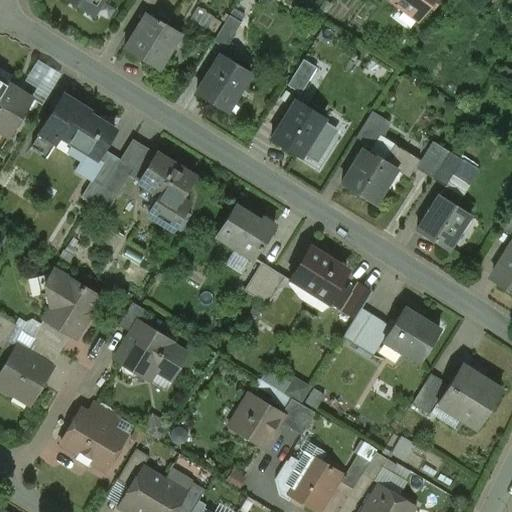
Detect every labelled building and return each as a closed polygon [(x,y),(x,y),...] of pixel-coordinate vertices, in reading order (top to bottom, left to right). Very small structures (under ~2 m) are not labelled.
[(68,0),(90,14),(99,0),(98,0),(68,0)] [(389,0),(417,20),(428,5),(431,7),(436,0),(389,0)] [(176,34),(146,14),(124,48),(153,68),(176,34)] [(238,24),(226,16),(210,42),(223,49),(238,24)] [(221,54),(197,91),(224,108),(239,84),(243,86),(251,74),(221,54)] [(36,84),(29,95),(41,102),(59,72),(36,58),(24,77),(36,84)] [(317,69),(303,60),(288,84),(302,93),(317,69)] [(30,100),(7,85),(0,96),(0,133),(6,138),(30,100)] [(63,95),(31,146),(46,155),(58,135),(56,134),(76,103),(63,95)] [(325,119),(297,101),(290,114),(287,112),(270,138),(300,157),(325,119)] [(76,103),(56,134),(58,135),(74,144),(68,153),(82,162),(87,153),(96,158),(102,149),(114,130),(87,114),(89,111),(76,103)] [(371,114),(356,138),(367,145),(382,121),(371,114)] [(435,143),(419,170),(432,178),(449,152),(435,143)] [(419,160),(396,145),(386,160),(396,166),(393,170),(408,179),(419,160)] [(82,162),(76,171),(91,180),(108,152),(102,149),(96,158),(87,153),(82,162)] [(376,158),(364,150),(352,168),(354,170),(345,185),(373,203),(393,170),(396,166),(386,160),(379,156),(376,158)] [(108,152),(91,180),(102,187),(119,159),(108,152)] [(449,152),(432,178),(445,187),(462,161),(449,152)] [(156,153),(138,183),(159,196),(158,198),(174,208),(180,198),(194,176),(156,153)] [(119,159),(102,187),(116,196),(133,168),(119,159)] [(469,214),(441,195),(418,231),(446,250),(469,214)] [(174,208),(158,198),(159,196),(148,213),(172,227),(171,229),(172,230),(189,203),(180,198),(174,208)] [(259,221),(233,206),(215,236),(252,259),(258,249),(259,250),(274,226),(260,218),(259,221)] [(309,249),(291,277),(327,300),(329,297),(336,285),(345,271),(309,249)] [(511,249),(495,280),(511,290),(511,249)] [(272,270),(261,263),(243,291),(255,298),(272,270)] [(284,277),(272,270),(255,298),(266,305),(284,277)] [(98,296),(57,272),(36,277),(36,279),(39,278),(43,293),(40,294),(40,296),(43,295),(45,306),(49,305),(50,307),(42,319),(43,319),(70,335),(71,333),(76,336),(90,312),(89,311),(98,296)] [(356,284),(349,294),(336,285),(329,297),(335,301),(333,304),(354,317),(360,307),(369,292),(356,284)] [(146,312),(132,303),(118,325),(131,333),(138,323),(139,324),(146,312)] [(354,317),(341,337),(352,344),(370,314),(360,307),(354,317)] [(413,314),(402,308),(383,339),(419,362),(439,330),(425,322),(426,321),(414,313),(413,314)] [(370,314),(352,344),(364,352),(383,322),(370,314)] [(15,326),(0,316),(0,347),(1,348),(15,326)] [(70,335),(43,319),(38,326),(43,329),(37,339),(59,352),(70,335)] [(139,324),(138,323),(131,333),(115,360),(121,363),(119,365),(122,374),(129,379),(138,377),(139,374),(147,379),(154,368),(171,378),(185,355),(169,345),(170,342),(139,324)] [(59,352),(37,339),(28,354),(50,368),(59,352)] [(28,354),(16,347),(0,373),(0,389),(8,394),(16,391),(29,399),(25,405),(27,406),(50,368),(28,354)] [(499,390),(460,366),(439,399),(456,410),(453,414),(475,428),(499,390)] [(430,374),(411,405),(421,411),(441,381),(430,374)] [(293,375),(284,392),(301,400),(310,383),(293,375)] [(281,414),(248,394),(237,413),(245,418),(237,431),(267,449),(277,433),(273,430),(278,422),(282,415),(281,414)] [(314,413),(290,398),(281,414),(282,415),(278,422),(301,435),(314,413)] [(87,415),(110,428),(117,417),(93,403),(87,415)] [(87,415),(79,410),(61,441),(77,451),(74,457),(87,465),(90,459),(104,467),(120,441),(107,434),(110,428),(87,415)] [(117,478),(129,486),(141,465),(147,455),(135,448),(117,478)] [(376,449),(369,461),(361,474),(373,482),(388,457),(376,449)] [(313,463),(317,459),(303,450),(297,459),(289,455),(274,477),(278,494),(287,501),(291,495),(286,492),(304,462),(309,464),(313,463)] [(369,461),(356,454),(340,482),(352,488),(361,474),(369,461)] [(309,464),(304,462),(286,492),(291,495),(317,511),(340,473),(317,459),(313,463),(309,464)] [(138,511),(143,511),(163,479),(141,465),(129,486),(116,506),(123,511),(133,508),(138,511)] [(173,511),(185,491),(163,479),(143,511),(173,511)] [(190,482),(185,491),(173,511),(190,511),(203,490),(190,482)] [(411,511),(415,505),(376,483),(364,504),(377,511),(411,511)]
